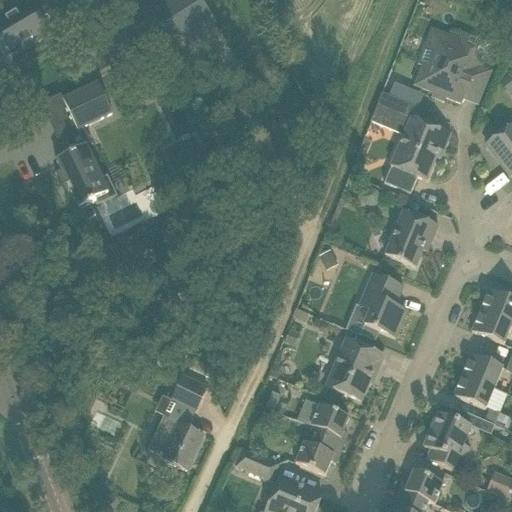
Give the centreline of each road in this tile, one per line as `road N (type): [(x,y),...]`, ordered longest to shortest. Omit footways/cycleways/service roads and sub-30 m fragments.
road 1 (track): [(192,511),(409,0)]
road 2 (residential): [(357,511),(468,255)]
road 3 (tertiary): [(54,511),(6,377)]
road 4 (unclassified): [(468,255),(464,134)]
